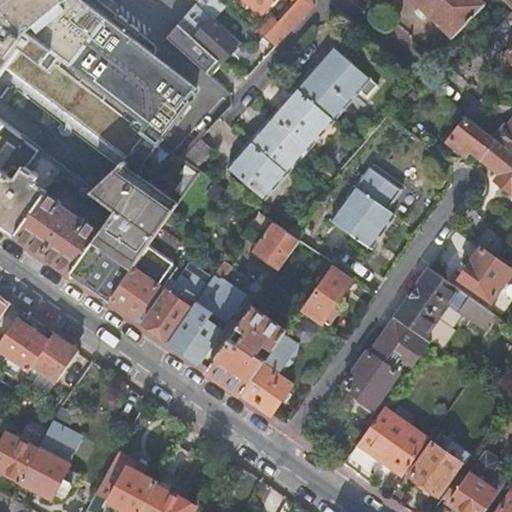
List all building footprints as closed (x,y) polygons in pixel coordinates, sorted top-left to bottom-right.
[(82,0),(0,0),(0,23),(65,73),(108,20),(82,0)] [(222,0),(200,0),(219,18),(230,7),(222,0)] [(260,32),(277,47),(315,6),(312,0),(243,0),(262,15),(274,0),(294,0),(297,3),(277,24),(271,19),(260,32)] [(415,0),(454,38),(485,5),(480,0),(415,0)] [(511,0),(503,0),(511,8),(511,0)] [(511,13),(493,33),(509,49),(511,46),(511,13)] [(169,38),(212,77),(241,45),(214,19),(195,40),(179,26),(169,38)] [(108,20),(65,73),(92,93),(149,137),(159,145),(200,91),(108,20)] [(65,73),(0,23),(0,77),(6,69),(73,119),(92,93),(65,73)] [(376,86),(335,49),(229,168),(262,197),(358,91),(365,97),(376,86)] [(149,137),(92,93),(73,119),(124,164),(149,137)] [(471,151),(483,160),(497,141),(470,120),(468,118),(468,119),(449,143),(462,153),(459,157),(461,158),(464,158),(466,157),(471,151)] [(511,121),(497,141),(511,152),(511,121)] [(134,173),(159,145),(149,137),(124,164),(134,173)] [(214,151),(201,140),(185,159),(198,169),(214,151)] [(0,224),(7,229),(16,236),(48,194),(37,186),(38,184),(36,182),(38,178),(26,168),(39,152),(23,141),(0,173),(0,224)] [(511,152),(497,141),(483,160),(501,175),(496,182),(511,193),(511,152)] [(179,205),(134,173),(124,164),(93,193),(117,211),(102,231),(72,275),(84,284),(111,302),(150,247),(179,205)] [(186,194),(199,174),(189,168),(176,188),(186,194)] [(370,168),(356,187),(387,209),(401,190),(370,168)] [(223,205),(232,193),(218,183),(209,195),(223,205)] [(393,215),(394,215),(393,214),(387,209),(356,187),(333,220),(354,236),(352,239),(358,243),(360,240),(369,247),(393,215)] [(57,264),(72,275),(102,231),(48,194),(16,236),(57,264)] [(270,222),(259,215),(244,237),(255,245),(270,222)] [(280,270),(300,241),(275,224),(255,252),(280,270)] [(477,242),(504,262),(511,251),(510,245),(486,228),(478,239),(478,240),(477,242)] [(174,265),(150,247),(111,302),(120,309),(136,320),(160,286),(159,286),(174,265)] [(511,269),(481,248),(459,280),(490,302),(495,294),(494,293),(511,269)] [(225,262),(212,281),(197,302),(226,323),(244,296),(223,282),(233,268),(225,262)] [(354,280),(333,265),(301,310),(322,325),(324,322),(329,325),(339,311),(334,308),(354,280)] [(168,293),(145,326),(154,333),(168,343),(197,302),(212,281),(190,266),(178,284),(171,279),(163,290),(168,293)] [(396,318),(425,338),(449,303),(458,290),(429,270),(406,304),(401,306),(397,311),(398,315),(396,318)] [(449,303),(461,312),(470,299),(458,290),(449,303)] [(0,319),(10,305),(0,297),(0,319)] [(484,329),(494,315),(470,299),(461,312),(484,329)] [(197,302),(168,343),(183,353),(200,365),(229,325),(226,323),(197,302)] [(286,331),(254,308),(239,328),(247,334),(238,346),(230,341),(209,372),(235,390),(241,395),(262,365),(265,360),(258,355),(265,345),(272,350),(280,340),(286,331)] [(421,357),(431,342),(425,338),(396,318),(371,353),(370,352),(345,387),(373,408),(398,372),(393,368),(402,356),(415,365),(421,357)] [(33,366),(50,343),(18,320),(1,343),(0,344),(0,348),(30,370),(33,366)] [(294,337),(301,342),(309,341),(315,335),(314,327),(307,321),(299,322),(293,329),(294,337)] [(57,383),(79,353),(69,346),(55,336),(50,343),(33,366),(57,383)] [(262,365),(241,395),(271,415),(291,386),(277,376),(282,368),(288,366),(295,355),(296,350),(280,340),(272,350),(265,360),(262,365)] [(0,344),(1,343),(0,342),(0,368),(22,381),(30,370),(0,348),(0,344)] [(57,383),(33,366),(30,370),(22,381),(47,397),(57,383)] [(403,477),(428,442),(383,410),(358,445),(403,477)] [(0,470),(22,482),(40,447),(49,429),(29,419),(19,439),(7,433),(6,435),(0,445),(0,470)] [(83,438),(53,422),(49,429),(40,447),(69,464),(83,438)] [(461,464),(433,444),(410,476),(438,496),(461,464)] [(192,456),(179,446),(165,472),(179,481),(192,456)] [(40,447),(22,482),(21,483),(53,500),(55,494),(63,498),(67,496),(77,477),(67,472),(71,465),(69,464),(40,447)] [(229,458),(216,449),(204,472),(217,480),(229,458)] [(97,495),(128,511),(143,511),(157,486),(159,483),(147,477),(137,471),(141,463),(119,452),(97,495)] [(482,511),(496,492),(504,481),(492,472),(498,464),(484,454),(469,475),(461,486),(455,482),(443,498),(450,503),(449,504),(460,511),(482,511)] [(147,477),(152,468),(141,463),(137,471),(147,477)] [(469,475),(462,470),(455,482),(461,486),(469,475)] [(157,486),(143,511),(192,511),(195,506),(157,486)] [(511,511),(511,491),(497,511),(511,511)] [(494,511),(504,497),(496,492),(482,511),(494,511)]
